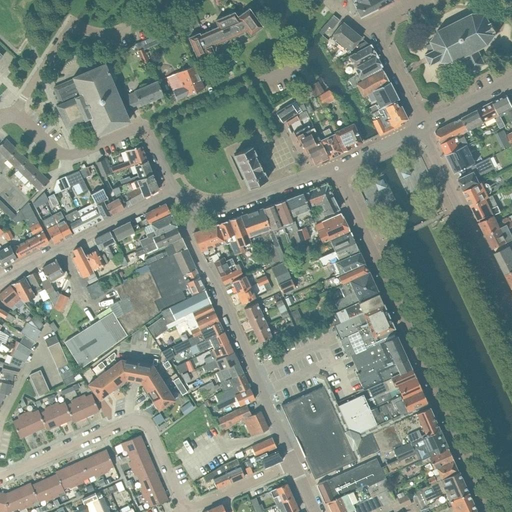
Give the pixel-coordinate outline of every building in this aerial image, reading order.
[(355,0),(356,2),(353,3),(360,17),(378,8),(373,0),(355,0)] [(262,26),(249,8),(237,17),(234,12),(215,20),(218,27),(200,35),(199,33),(189,38),(197,58),(207,53),(208,54),(213,52),(211,46),(219,42),(221,43),(226,41),(226,39),(247,31),(250,35),(262,26)] [(488,17),(486,13),(473,13),(438,30),(431,41),(432,42),(426,45),(430,52),(425,54),(431,65),(440,60),(441,62),(455,62),(455,61),(465,56),(472,71),(485,64),(478,50),(489,45),(497,34),(495,32),(500,30),(495,20),(493,15),(488,17)] [(332,29),(339,20),(333,15),(326,24),(329,27),(332,29)] [(339,45),(352,30),(343,22),(337,29),(330,38),(339,45)] [(322,35),(329,27),(326,24),(319,32),(322,35)] [(348,53),(356,43),(361,37),(352,30),(339,45),(348,53)] [(164,33),(135,44),(138,54),(143,64),(150,61),(144,49),(166,39),(164,33)] [(358,49),(368,44),(365,41),(357,46),(358,49)] [(357,84),(363,81),(361,78),(374,71),(382,66),(370,44),(361,50),(349,56),(358,74),(349,79),(353,86),(357,84)] [(117,79),(110,61),(105,64),(104,64),(88,71),(86,67),(80,69),(82,73),(73,77),(74,79),(54,88),(60,104),(56,106),(66,127),(84,119),(84,120),(90,118),(97,134),(129,121),(113,84),(114,84),(113,82),(116,81),(117,79)] [(177,100),(204,88),(200,79),(194,65),(166,77),(173,91),(177,100)] [(363,96),(371,92),(371,91),(389,82),(383,70),(363,81),(357,84),(363,96)] [(163,95),(157,81),(150,84),(149,82),(141,86),(142,88),(135,91),(136,92),(125,97),(130,107),(140,103),(140,105),(163,95)] [(315,96),(325,90),(319,81),(309,87),(315,96)] [(369,114),(398,99),(389,82),(371,91),(371,92),(379,105),(376,107),(375,105),(367,109),(369,114)] [(329,90),(317,97),(322,106),(326,103),(324,99),(333,94),(329,90)] [(511,105),(507,95),(493,102),(500,117),(508,113),(511,121),(511,105)] [(398,99),(369,114),(370,115),(371,114),(380,133),(380,134),(400,124),(400,123),(408,119),(400,102),(397,104),(396,101),(398,99)] [(493,102),(478,110),(484,122),(496,116),(497,118),(500,117),(493,102)] [(291,104),(276,112),(277,114),(282,121),(283,121),(285,120),(286,122),(296,115),(298,114),(291,104)] [(313,110),(306,112),(308,118),(315,116),(313,110)] [(472,128),(477,126),(478,128),(485,125),(484,122),(478,110),(463,118),(469,130),(472,129),(472,128)] [(288,126),(298,119),(296,115),(286,122),(288,126)] [(469,130),(463,118),(435,131),(441,143),(457,136),(458,139),(465,136),(467,140),(476,136),(472,129),(469,130)] [(337,131),(336,129),(337,128),(334,121),(330,123),(335,134),(343,151),(351,148),(362,143),(358,133),(352,124),(337,131)] [(310,130),(308,125),(300,129),(294,132),(299,144),(301,143),(307,154),(309,153),(314,165),(319,163),(329,158),(321,141),(314,128),(310,130)] [(332,136),(329,129),(322,132),(326,139),(321,141),(329,158),(343,151),(335,134),(332,136)] [(458,139),(457,136),(441,143),(446,154),(469,143),(478,139),(476,136),(467,140),(465,136),(458,139)] [(0,152),(7,159),(17,149),(6,139),(0,144),(0,152)] [(469,143),(446,154),(455,173),(475,163),(468,149),(479,143),(478,139),(469,143)] [(124,162),(114,166),(116,171),(126,168),(134,164),(147,161),(142,146),(133,149),(125,151),(129,160),(124,162)] [(256,157),(251,146),(234,154),(249,188),(267,180),(262,170),(265,168),(259,155),(256,157)] [(18,170),(28,160),(17,149),(7,159),(18,170)] [(467,174),(458,179),(464,191),(480,183),(475,174),(493,165),(490,158),(487,159),(472,167),(474,171),(467,174)] [(110,173),(104,160),(104,159),(96,162),(96,163),(102,176),(110,173)] [(29,181),(38,171),(28,160),(18,170),(29,181)] [(129,176),(122,179),(124,184),(125,184),(135,180),(152,174),(147,161),(134,164),(139,175),(130,179),(129,176)] [(39,191),(42,189),(49,181),(38,171),(29,181),(39,191)] [(69,186),(83,180),(79,171),(65,177),(69,186)] [(158,190),(152,174),(125,184),(124,184),(121,185),(112,189),(115,195),(120,193),(124,191),(126,195),(140,187),(144,197),(158,190)] [(55,193),(69,186),(65,177),(57,180),(54,189),(55,193)] [(480,183),(464,191),(471,205),(485,199),(489,197),(487,194),(482,185),(481,183),(480,183)] [(313,189),(303,193),(309,209),(317,207),(320,212),(320,214),(326,211),(322,202),(333,197),(328,187),(327,184),(324,185),(313,189)] [(144,197),(140,187),(126,195),(124,191),(120,193),(128,206),(132,204),(144,197)] [(93,193),(91,194),(98,208),(104,219),(111,215),(106,205),(112,202),(112,201),(110,202),(102,188),(93,193)] [(64,193),(72,207),(80,203),(72,189),(64,193)] [(33,203),(35,208),(49,201),(44,192),(33,203)] [(111,215),(124,208),(128,206),(120,193),(115,195),(117,198),(112,201),(112,202),(106,205),(111,215)] [(314,221),(313,218),(312,216),(309,210),(309,209),(303,193),(286,199),(292,214),(296,226),(297,229),(306,225),(314,221)] [(53,206),(58,203),(54,194),(48,197),(53,206)] [(485,199),(471,205),(479,220),(492,213),(493,215),(494,215),(501,212),(498,205),(493,195),(489,197),(485,199)] [(320,212),(312,216),(313,218),(314,221),(339,209),(333,197),(322,202),(326,211),(320,214),(320,212)] [(296,226),(292,214),(286,199),(275,203),(283,225),(287,233),(292,232),(299,253),(305,251),(301,240),(297,229),(296,226)] [(16,216),(12,219),(16,223),(24,219),(31,232),(27,234),(30,238),(31,238),(36,248),(49,242),(44,233),(29,202),(20,211),(16,216)] [(283,225),(275,203),(263,207),(269,225),(271,224),(273,229),(276,237),(287,233),(283,225)] [(140,230),(151,225),(171,215),(166,204),(144,214),(146,218),(139,221),(140,223),(137,224),(140,230)] [(7,207),(3,211),(8,215),(11,211),(7,207)] [(249,237),(271,229),(269,225),(263,207),(241,216),(249,237)] [(86,229),(104,219),(98,208),(89,213),(81,217),(86,229)] [(81,217),(77,210),(65,216),(69,223),(70,225),(75,234),(86,229),(81,217)] [(8,215),(12,219),(16,216),(11,211),(8,215)] [(64,239),(73,234),(68,225),(61,212),(60,211),(52,215),(64,239)] [(323,242),(340,234),(349,230),(341,213),(322,223),(323,226),(319,227),(321,230),(318,232),(323,242)] [(511,214),(509,216),(503,219),(503,220),(506,225),(511,222),(511,214)] [(54,244),(64,239),(52,215),(42,220),(44,224),(50,235),(54,244)] [(147,237),(140,241),(142,246),(146,244),(147,246),(155,242),(153,237),(159,234),(176,226),(171,215),(152,224),(154,230),(146,234),(147,237)] [(489,218),(480,222),(486,235),(500,228),(494,215),(493,215),(489,218)] [(232,249),(250,242),(249,237),(241,216),(228,220),(233,234),(230,235),(232,240),(230,241),(232,249)] [(226,243),(230,241),(232,240),(230,235),(233,234),(228,220),(218,224),(225,241),(226,243)] [(129,222),(113,230),(117,239),(118,240),(124,237),(140,230),(137,224),(132,227),(129,222)] [(493,249),(502,244),(507,241),(511,239),(511,232),(511,230),(511,229),(511,222),(506,225),(486,235),(493,249)] [(212,247),(225,241),(218,224),(206,228),(212,247)] [(306,225),(297,229),(301,240),(310,237),(306,225)] [(143,248),(136,252),(138,256),(169,243),(181,238),(176,226),(159,234),(153,237),(155,242),(147,246),(146,244),(142,246),(143,248)] [(201,251),(202,251),(212,247),(206,228),(193,233),(201,251)] [(281,261),(285,260),(283,254),(276,237),(273,229),(269,230),(281,261)] [(8,241),(14,238),(10,230),(4,233),(8,241)] [(110,231),(94,239),(99,248),(100,250),(101,249),(102,251),(105,250),(109,258),(109,260),(113,258),(113,256),(107,246),(108,246),(115,242),(114,240),(110,231)] [(359,251),(355,242),(350,232),(341,236),(329,242),(330,244),(332,243),(336,251),(319,258),(322,267),(330,264),(339,260),(359,251)] [(28,239),(13,247),(18,258),(34,250),(36,248),(31,238),(30,238),(28,239)] [(147,264),(168,255),(186,248),(181,238),(169,243),(170,245),(164,247),(166,251),(145,260),(147,264)] [(511,244),(495,253),(505,274),(511,271),(511,244)] [(0,264),(2,266),(17,258),(10,246),(2,250),(0,247),(0,264)] [(93,271),(85,256),(85,255),(81,246),(73,250),(76,256),(73,258),(83,277),(94,272),(93,271)] [(182,290),(181,288),(187,285),(185,280),(183,275),(196,270),(186,248),(168,255),(147,264),(147,265),(149,270),(115,287),(121,301),(119,302),(125,314),(117,317),(113,311),(64,342),(80,368),(133,331),(159,312),(158,310),(185,297),(182,290)] [(96,250),(85,255),(85,256),(93,271),(108,263),(104,254),(100,256),(96,250)] [(335,275),(348,269),(364,262),(359,251),(339,260),(330,264),(335,275)] [(224,257),(219,260),(214,262),(221,277),(231,272),(229,268),(235,265),(232,258),(231,258),(226,261),(224,257)] [(287,269),(295,265),(292,258),(284,262),(287,269)] [(56,292),(50,282),(64,274),(56,260),(42,268),(48,279),(41,283),(49,296),(55,307),(60,296),(58,291),(56,292)] [(237,270),(240,269),(244,267),(242,261),(235,265),(236,268),(237,270)] [(289,272),(287,269),(284,262),(271,268),(276,278),(289,272)] [(332,289),(339,286),(350,280),(368,272),(364,262),(348,269),(335,275),(328,279),(332,289)] [(243,277),(243,276),(240,269),(237,270),(234,272),(234,271),(221,278),(225,285),(232,282),(243,277)] [(199,277),(196,270),(183,275),(185,280),(188,279),(189,281),(199,277)] [(36,286),(41,283),(35,272),(29,275),(34,283),(36,286)] [(278,284),(291,279),(289,272),(276,278),(278,284)] [(359,300),(377,291),(368,272),(350,280),(339,286),(344,297),(335,301),(338,309),(359,300)] [(89,284),(97,280),(95,274),(86,278),(89,284)] [(237,292),(250,286),(245,276),(243,276),(243,277),(232,282),(237,292)] [(23,300),(35,296),(25,277),(10,285),(23,300)] [(188,279),(185,280),(187,285),(181,288),(182,290),(188,287),(192,294),(204,288),(199,277),(189,281),(188,279)] [(283,294),(296,288),(291,279),(278,284),(283,294)] [(92,300),(104,294),(98,282),(86,288),(92,300)] [(23,300),(10,285),(0,293),(0,298),(4,304),(5,304),(8,307),(19,297),(22,301),(23,300)] [(242,304),(255,298),(250,287),(250,286),(237,292),(242,304)] [(160,310),(167,324),(184,316),(192,312),(211,303),(205,290),(160,310)] [(331,319),(334,325),(383,304),(379,294),(323,318),(325,322),(331,319)] [(62,312),(68,298),(61,295),(60,296),(55,307),(54,308),(62,312)] [(286,309),(292,307),(290,299),(284,301),(286,309)] [(196,321),(215,313),(211,303),(192,312),(196,321)] [(253,305),(244,309),(249,320),(262,314),(260,309),(257,303),(253,305)] [(350,355),(397,335),(383,304),(334,325),(347,357),(350,355)] [(14,317),(9,314),(0,308),(0,315),(6,319),(11,322),(14,317)] [(297,325),(303,322),(298,309),(291,312),(297,325)] [(282,318),(289,315),(287,310),(280,314),(282,318)] [(192,312),(184,316),(186,320),(188,325),(193,336),(201,333),(200,330),(219,322),(219,321),(215,313),(196,321),(192,312)] [(254,331),(267,325),(262,314),(249,320),(254,331)] [(167,324),(165,325),(167,329),(186,320),(184,316),(167,324)] [(40,329),(44,325),(37,317),(33,321),(40,329)] [(147,328),(146,328),(153,339),(162,333),(167,329),(165,325),(167,324),(164,317),(155,322),(147,328)] [(35,341),(41,331),(27,322),(21,332),(25,334),(35,341)] [(162,351),(161,351),(167,361),(168,361),(171,359),(171,358),(177,354),(180,352),(196,343),(204,340),(209,337),(224,331),(219,322),(200,330),(201,333),(193,336),(193,337),(162,351)] [(259,342),(268,338),(272,336),(267,325),(254,331),(259,342)] [(214,348),(228,342),(224,331),(209,337),(204,340),(196,343),(200,351),(208,348),(213,345),(214,348)] [(30,349),(35,341),(25,334),(19,343),(30,349)] [(48,347),(59,342),(56,335),(45,340),(48,347)] [(359,379),(407,357),(397,335),(350,355),(358,372),(356,373),(359,379)] [(30,349),(19,343),(16,341),(12,347),(13,348),(28,356),(31,350),(30,349)] [(50,353),(61,348),(59,342),(48,347),(50,353)] [(206,364),(217,359),(233,352),(228,342),(214,348),(212,349),(213,350),(210,352),(211,355),(204,359),(206,364)] [(25,362),(28,356),(13,348),(10,354),(12,355),(16,358),(25,362)] [(53,359),(64,354),(61,348),(50,353),(53,359)] [(221,370),(238,362),(233,352),(217,359),(206,364),(202,366),(205,373),(219,367),(221,370)] [(55,364),(66,359),(64,354),(53,359),(55,364)] [(12,355),(9,364),(19,368),(21,369),(25,362),(16,358),(12,355)] [(407,359),(407,357),(359,379),(364,390),(369,388),(412,368),(408,359),(407,359)] [(57,369),(68,364),(66,359),(55,364),(57,369)] [(121,360),(115,365),(126,379),(134,381),(141,382),(157,372),(153,365),(137,362),(121,360)] [(185,362),(177,366),(180,374),(188,370),(189,372),(194,369),(190,360),(185,362)] [(166,369),(171,366),(168,361),(163,364),(166,369)] [(17,375),(19,368),(10,364),(4,362),(2,371),(8,372),(17,375)] [(101,370),(105,367),(102,362),(97,365),(101,370)] [(218,371),(216,373),(221,383),(243,373),(238,362),(221,370),(218,371)] [(60,375),(71,370),(68,364),(57,369),(60,375)] [(115,365),(106,371),(118,388),(123,384),(122,382),(126,379),(115,365)] [(373,398),(398,387),(417,379),(412,368),(369,388),(373,398)] [(34,385),(45,381),(40,370),(29,375),(34,385)] [(64,385),(75,381),(71,370),(60,375),(64,385)] [(106,371),(97,378),(108,393),(113,389),(114,391),(118,388),(106,371)] [(13,381),(14,375),(2,372),(1,378),(3,379),(13,381)] [(141,382),(144,387),(142,388),(145,393),(163,382),(157,372),(141,382)] [(186,383),(191,381),(187,372),(182,375),(186,383)] [(219,384),(223,391),(247,381),(243,373),(221,383),(219,384)] [(204,377),(194,381),(196,386),(206,381),(204,377)] [(88,384),(100,399),(108,393),(97,378),(88,384)] [(178,378),(173,381),(177,386),(182,383),(178,378)] [(398,387),(373,398),(377,406),(401,394),(403,398),(421,389),(417,379),(398,387)] [(39,397),(50,392),(45,381),(34,385),(39,397)] [(218,402),(250,387),(247,381),(223,391),(223,392),(215,395),(218,402)] [(10,390),(11,390),(12,384),(2,382),(0,389),(0,392),(9,395),(10,390)] [(163,382),(145,393),(148,397),(150,396),(153,401),(169,391),(163,382)] [(200,393),(212,388),(214,386),(212,382),(198,389),(200,393)] [(187,392),(182,383),(177,386),(182,395),(187,392)] [(62,396),(75,390),(73,386),(60,392),(62,396)] [(281,405),(294,435),(298,443),(299,446),(307,462),(314,479),(357,460),(361,458),(357,448),(353,450),(352,450),(352,449),(350,449),(347,444),(343,434),(344,432),(336,414),(336,413),(333,413),(327,398),(328,396),(324,387),(324,386),(281,405)] [(240,406),(255,399),(250,387),(218,402),(215,404),(218,410),(229,404),(237,400),(240,406)] [(427,402),(421,389),(403,398),(401,394),(377,406),(376,406),(370,409),(344,420),(348,430),(358,434),(371,428),(377,425),(394,418),(427,402)] [(175,400),(169,391),(153,401),(159,410),(175,400)] [(99,411),(92,394),(86,397),(85,395),(78,398),(86,417),(99,411)] [(344,420),(370,409),(364,394),(347,402),(338,406),(344,420)] [(73,422),(86,417),(78,398),(71,401),(72,403),(66,405),(72,419),(73,422)] [(51,406),(59,425),(72,419),(66,405),(65,402),(59,404),(58,403),(51,406)] [(190,402),(185,406),(189,411),(194,407),(190,402)] [(222,432),(226,429),(238,420),(242,419),(251,415),(247,405),(216,419),(222,432)] [(39,413),(45,427),(47,430),(59,425),(51,406),(45,409),(46,410),(39,413)] [(431,409),(413,417),(422,437),(440,429),(431,409)] [(32,413),(31,410),(24,413),(33,433),(45,427),(39,413),(38,410),(32,413)] [(251,437),(259,433),(268,429),(260,411),(251,415),(243,419),(251,437)] [(19,419),(12,421),(20,438),(33,433),(24,413),(17,416),(19,419)] [(157,425),(164,420),(160,413),(153,418),(157,425)] [(357,447),(356,447),(357,448),(361,458),(370,454),(376,451),(379,450),(381,455),(395,449),(411,442),(422,437),(413,417),(402,422),(391,427),(382,431),(379,430),(368,434),(361,438),(361,437),(360,438),(357,447)] [(448,447),(440,429),(422,437),(411,442),(395,449),(399,459),(381,468),(385,476),(418,461),(430,455),(448,447)] [(140,435),(121,443),(124,451),(126,450),(128,455),(146,448),(143,442),(141,436),(140,435)] [(256,456),(267,451),(276,447),(272,437),(252,447),(256,456)] [(453,459),(448,447),(430,455),(418,461),(420,465),(431,461),(434,468),(436,467),(453,459)] [(146,448),(128,455),(131,461),(129,462),(132,469),(151,461),(151,460),(148,455),(146,448)] [(94,455),(93,455),(102,475),(105,473),(109,472),(108,469),(114,466),(106,449),(100,452),(94,455)] [(259,470),(265,468),(282,460),(278,451),(255,461),(259,470)] [(87,458),(81,461),(89,478),(94,476),(95,478),(101,475),(102,475),(93,455),(93,456),(87,458)] [(325,503),(385,476),(381,468),(377,458),(328,480),(327,480),(317,484),(325,503)] [(240,467),(236,459),(223,464),(227,474),(231,483),(245,477),(240,467)] [(441,479),(459,471),(453,459),(436,467),(440,476),(435,478),(434,476),(427,479),(429,484),(441,479)] [(248,475),(252,473),(249,466),(247,460),(243,462),(246,468),(245,468),(248,475)] [(68,466),(77,486),(84,483),(83,481),(89,478),(81,461),(68,466)] [(151,461),(132,469),(135,476),(137,475),(140,481),(157,474),(154,467),(152,462),(151,461)] [(231,483),(227,474),(223,464),(216,467),(203,476),(205,482),(212,479),(217,489),(231,483)] [(64,489),(69,487),(70,489),(72,488),(77,486),(68,466),(55,472),(56,474),(57,474),(63,489),(64,489)] [(441,479),(419,489),(429,510),(446,502),(450,500),(468,492),(459,471),(441,479)] [(57,474),(56,474),(44,480),(53,499),(58,496),(60,496),(59,493),(65,491),(64,489),(63,489),(57,474)] [(157,474),(140,481),(142,487),(140,488),(143,495),(162,486),(162,485),(159,480),(157,474)] [(329,511),(368,511),(396,500),(385,476),(325,503),(329,511)] [(38,500),(39,502),(43,500),(45,499),(47,502),(53,499),(44,480),(35,483),(32,485),(31,485),(38,500)] [(18,488),(26,508),(29,507),(33,505),(32,503),(38,500),(31,485),(32,485),(31,483),(18,488)] [(116,484),(108,487),(111,494),(118,491),(116,484)] [(292,496),(287,484),(270,491),(273,498),(279,495),(282,501),(292,496)] [(162,486),(143,495),(146,501),(148,500),(150,507),(168,499),(165,493),(162,487),(162,486)] [(6,494),(8,511),(11,511),(19,509),(20,511),(26,508),(18,488),(6,494)] [(0,511),(3,511),(8,511),(6,494),(0,492),(0,511)] [(84,505),(85,504),(98,498),(95,492),(81,499),(84,504),(84,505)] [(468,492),(450,500),(446,502),(448,507),(452,506),(455,511),(470,511),(476,510),(468,492)] [(110,506),(115,504),(111,493),(106,495),(110,506)] [(401,508),(411,503),(407,494),(397,499),(401,508)] [(279,511),(297,511),(297,510),(298,509),(292,496),(282,501),(276,504),(279,511)] [(259,505),(256,497),(251,500),(256,511),(258,511),(261,511),(264,509),(262,506),(261,504),(259,505)] [(115,511),(109,511),(104,498),(99,500),(103,511),(118,511),(115,511)] [(103,511),(99,500),(94,503),(98,511),(103,511)]
